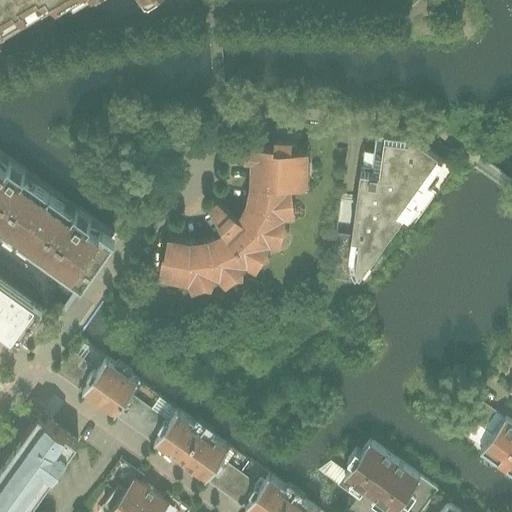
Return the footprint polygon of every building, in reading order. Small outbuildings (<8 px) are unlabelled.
[(0,0),(0,31),(48,5),(52,12),(71,0),(86,0),(88,2),(91,0),(0,0)] [(361,273),(373,261),(448,163),(416,140),(381,135),(378,154),(366,155),(353,260),(357,270),(361,273)] [(166,226),(158,273),(188,276),(196,284),(214,279),(215,270),(225,275),(243,265),(245,256),(259,262),(271,247),(266,240),(271,233),(281,235),(283,207),(297,206),(295,176),(306,176),(308,141),(255,137),(251,171),(248,192),(237,204),(217,188),(206,198),(225,220),(213,226),(196,230),(177,228),(166,226)] [(0,156),(0,228),(26,247),(45,261),(71,279),(105,232),(58,198),(0,156)] [(0,285),(0,331),(14,342),(36,312),(0,285)] [(98,369),(85,387),(119,413),(143,382),(108,356),(98,369)] [(0,465),(0,511),(21,511),(83,436),(47,408),(0,465)] [(182,411),(161,439),(210,473),(230,445),(182,411)] [(511,419),(500,412),(476,448),(511,471),(511,419)] [(370,441),(345,476),(395,511),(420,476),(370,441)] [(270,473),(250,501),(264,511),(315,511),(319,508),(270,473)] [(126,475),(99,511),(158,511),(166,502),(126,475)]
